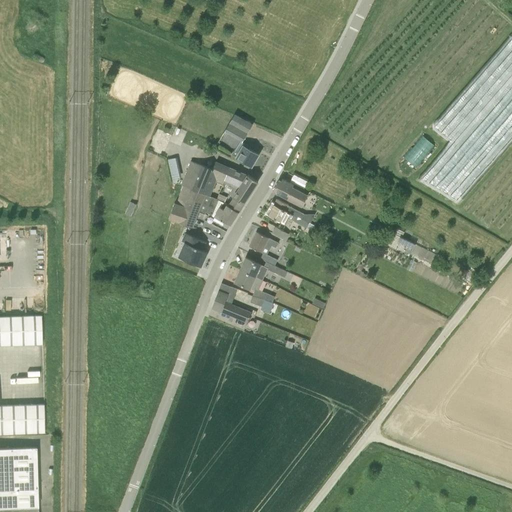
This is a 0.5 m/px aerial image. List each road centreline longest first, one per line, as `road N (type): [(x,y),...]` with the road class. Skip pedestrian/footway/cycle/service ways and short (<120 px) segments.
road 1 (unclassified): [(125,511),(212,274),(364,0)]
road 2 (unclassified): [(369,435),(511,255)]
road 3 (unclassified): [(511,488),(369,435)]
